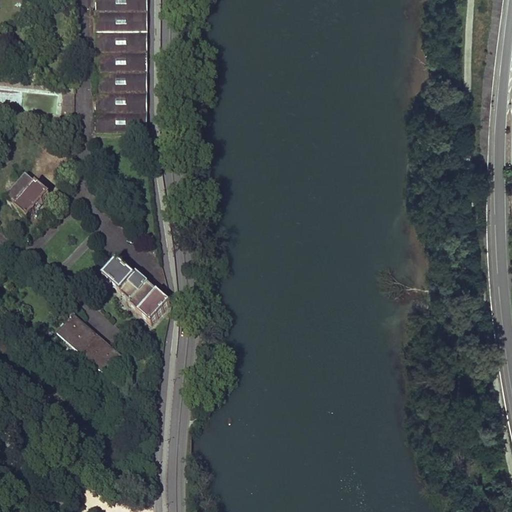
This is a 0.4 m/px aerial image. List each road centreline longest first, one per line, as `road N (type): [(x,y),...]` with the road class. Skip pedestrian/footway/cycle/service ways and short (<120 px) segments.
road 1 (residential): [(165,0),(166,143),(184,313),(172,511)]
road 2 (residential): [(181,511),(193,310),(177,158),(175,0)]
road 3 (secondary): [(511,5),(495,243),(511,392)]
